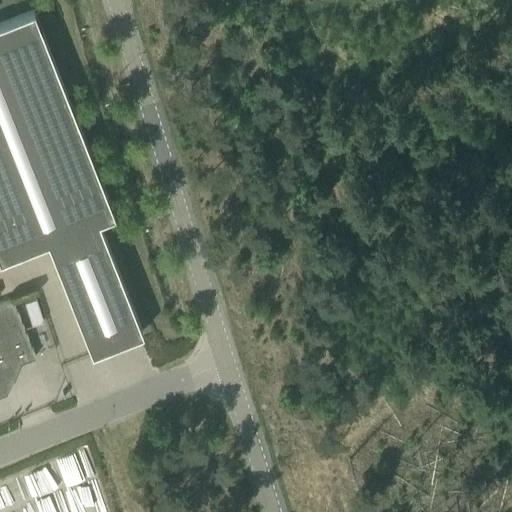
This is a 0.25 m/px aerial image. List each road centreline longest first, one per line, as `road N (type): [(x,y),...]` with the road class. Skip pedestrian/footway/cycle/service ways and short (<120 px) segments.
road 1 (tertiary): [(111,0),(223,363)]
road 2 (unclassified): [(0,451),(223,363)]
road 3 (tertiary): [(223,363),(269,511)]
